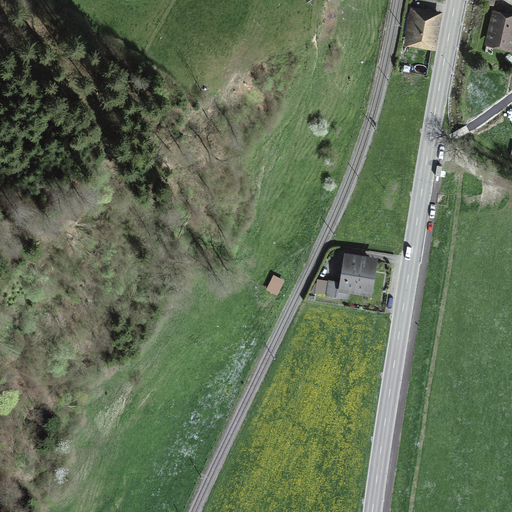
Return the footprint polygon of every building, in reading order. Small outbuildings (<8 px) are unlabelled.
[(437,15),(415,11),(409,41),(432,45),(437,15)] [(511,40),(511,17),(495,14),(489,42),(511,46),(511,40)] [(371,261),(349,257),(344,285),(367,289),(371,261)] [(283,280),(274,276),(268,289),(277,294),(283,280)] [(340,296),(342,283),(317,279),(315,292),(340,296)]
